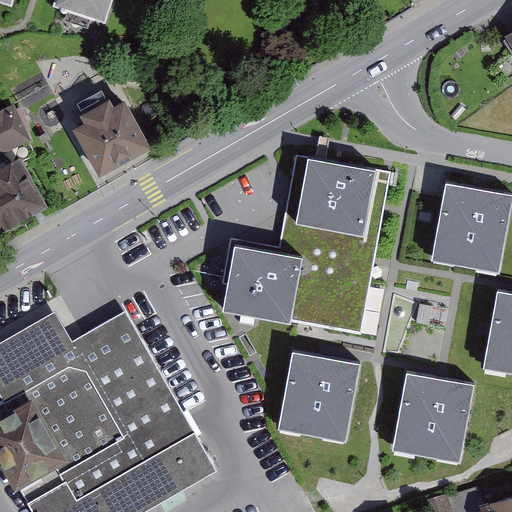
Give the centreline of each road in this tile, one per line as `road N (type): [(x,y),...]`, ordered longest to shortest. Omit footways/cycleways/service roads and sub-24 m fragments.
road 1 (tertiary): [(0,279),(371,65)]
road 2 (residential): [(511,154),(440,141),(411,127),(371,65)]
road 3 (tertiary): [(371,65),(480,0)]
